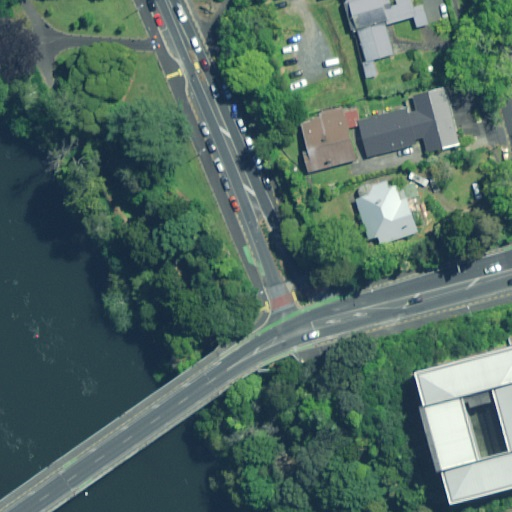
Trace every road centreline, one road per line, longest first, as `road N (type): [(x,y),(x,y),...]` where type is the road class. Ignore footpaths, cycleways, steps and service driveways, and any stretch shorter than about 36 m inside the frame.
road 1 (tertiary): [(306,323),(166,0)]
road 2 (secondary): [(27,511),(215,375),(306,323)]
road 3 (secondary): [(306,323),(511,268)]
